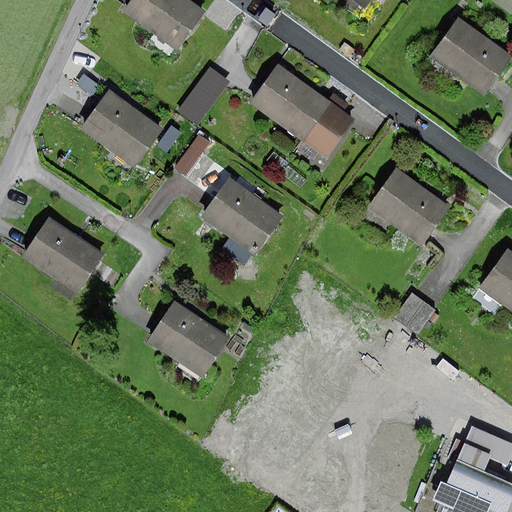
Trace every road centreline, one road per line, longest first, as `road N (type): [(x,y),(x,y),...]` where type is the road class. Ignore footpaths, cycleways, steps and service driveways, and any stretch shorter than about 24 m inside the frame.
road 1 (residential): [(511,187),(242,0)]
road 2 (residential): [(20,157),(144,241),(150,255),(131,302),(147,321)]
road 3 (residential): [(20,157),(91,0)]
